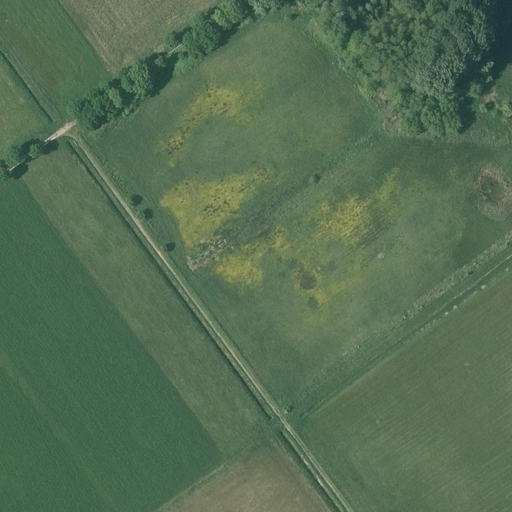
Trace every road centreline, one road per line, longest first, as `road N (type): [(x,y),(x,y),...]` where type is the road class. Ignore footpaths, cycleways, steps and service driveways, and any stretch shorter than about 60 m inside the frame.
road 1 (track): [(284,423),(68,127)]
road 2 (track): [(240,0),(68,127)]
road 3 (track): [(160,511),(284,423)]
